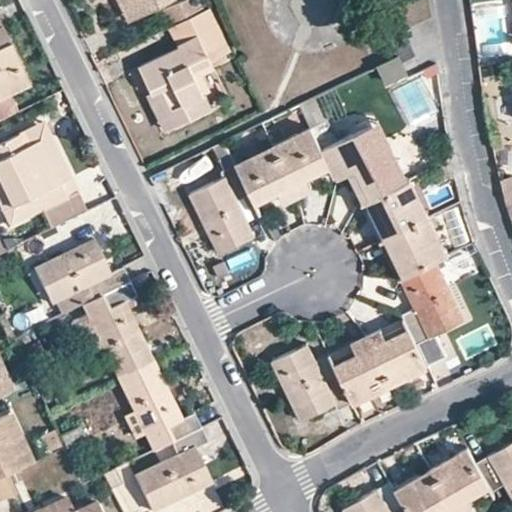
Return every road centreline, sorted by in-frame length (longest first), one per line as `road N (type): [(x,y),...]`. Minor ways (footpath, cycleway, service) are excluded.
road 1 (residential): [(32,0),(113,169),(148,204),(206,325)]
road 2 (residential): [(448,0),(472,185),(511,254)]
road 3 (residential): [(511,371),(287,491)]
road 4 (residential): [(206,325),(287,491)]
road 5 (residential): [(315,268),(206,325)]
